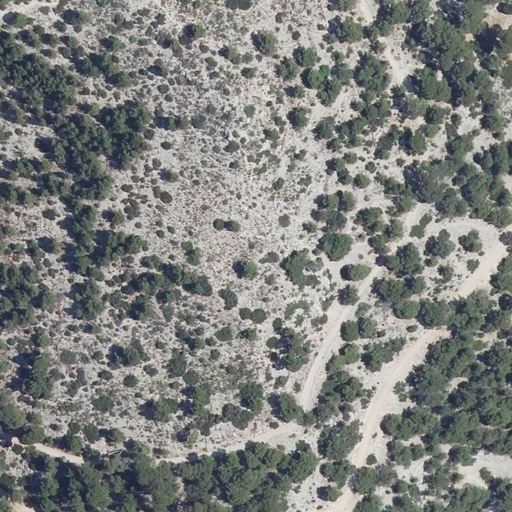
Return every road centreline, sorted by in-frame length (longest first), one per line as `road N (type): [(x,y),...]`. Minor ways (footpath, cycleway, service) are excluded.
road 1 (track): [(0,433),(81,463),(167,461),(261,440),(300,420),(316,367),(353,302),(419,214),(417,95),(364,0)]
road 2 (track): [(333,511),(347,495),(389,384),(511,231)]
